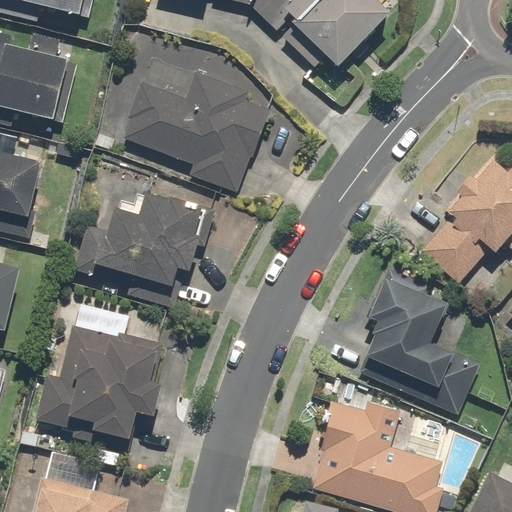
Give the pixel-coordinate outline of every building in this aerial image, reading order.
[(0,0),(0,14),(44,21),(46,11),(91,18),(93,0),(0,0)] [(214,0),(331,66),(385,17),(377,6),(373,0),(214,0)] [(18,38),(0,34),(0,123),(22,128),(24,117),(62,125),(75,62),(63,60),(66,43),(43,38),(40,55),(15,50),(18,38)] [(247,93),(196,74),(187,98),(142,82),(121,139),(189,164),(185,172),(238,192),(268,111),(243,102),(247,93)] [(0,234),(28,240),(42,163),(11,158),(15,137),(0,134),(0,234)] [(511,157),(502,166),(490,155),(438,213),(448,222),(423,249),(459,281),(487,250),(495,258),(511,238),(511,157)] [(203,211),(143,193),(135,219),(106,210),(101,229),(85,224),(71,272),(129,289),(127,295),(174,309),(203,211)] [(0,334),(2,335),(16,269),(0,265),(0,334)] [(428,283),(391,269),(386,281),(380,279),(365,317),(379,323),(358,377),(457,417),(478,364),(468,360),(484,319),(423,295),(428,283)] [(155,346),(70,330),(69,330),(59,379),(44,376),(35,423),(72,430),(70,439),(125,449),(132,415),(154,420),(161,385),(148,382),(155,346)] [(321,452),(310,493),(383,511),(435,511),(442,489),(435,487),(441,465),(388,451),(399,413),(371,405),(369,412),(327,401),(314,450),(321,452)] [(32,480),(31,489),(26,511),(123,511),(126,499),(92,493),(97,468),(48,459),(44,482),(32,480)] [(511,511),(511,488),(486,476),(468,511),(511,511)] [(344,511),(303,503),(300,511),(344,511)]
